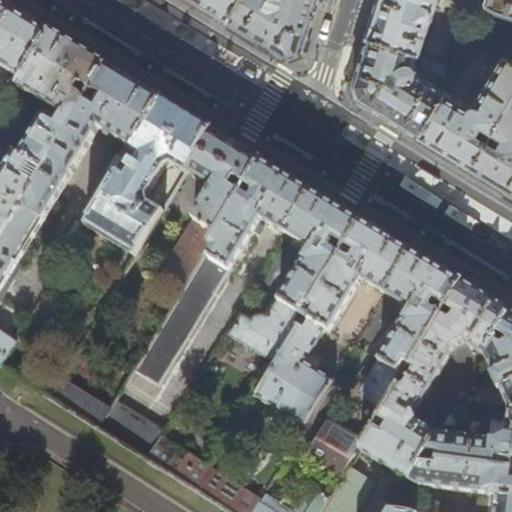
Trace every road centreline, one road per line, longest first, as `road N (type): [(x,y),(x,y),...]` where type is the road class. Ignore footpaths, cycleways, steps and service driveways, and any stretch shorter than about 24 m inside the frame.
road 1 (tertiary): [(90,0),(307,127)]
road 2 (tertiary): [(307,127),(511,251)]
road 3 (residential): [(348,0),(307,127)]
